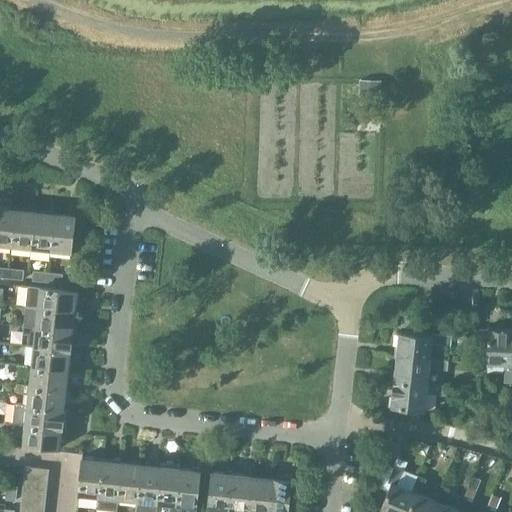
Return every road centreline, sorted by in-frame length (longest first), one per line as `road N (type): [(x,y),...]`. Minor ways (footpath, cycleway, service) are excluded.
road 1 (residential): [(340,440),(147,426),(128,406),(122,375),(132,238),(148,210)]
road 2 (residential): [(354,293),(324,298),(148,210)]
road 3 (track): [(511,1),(400,33),(302,37)]
road 4 (residential): [(148,210),(118,183),(0,138)]
road 5 (residential): [(511,280),(385,275),(354,293)]
road 6 (residential): [(340,440),(354,293)]
